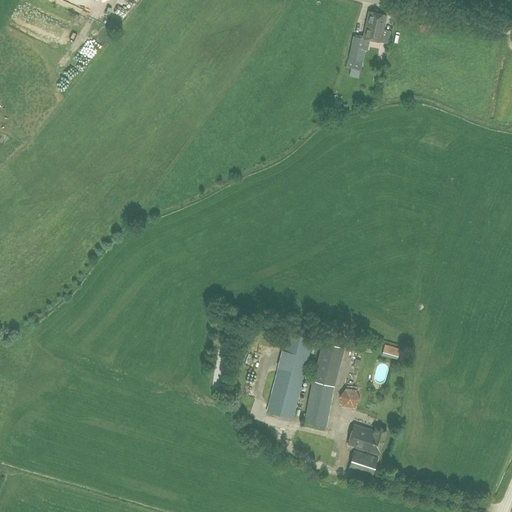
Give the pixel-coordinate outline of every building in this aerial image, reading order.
[(107,13),(116,21),(126,8),(117,1),(107,13)] [(363,35),(363,39),(369,40),(372,41),(383,43),(389,15),(368,11),(363,35)] [(348,60),(347,67),(360,70),(361,62),(362,62),(365,50),(367,50),(369,40),(363,39),(363,35),(359,35),(359,36),(353,35),(348,60)] [(309,338),(311,333),(294,329),(291,333),(287,332),(267,411),(292,418),(313,339),(309,338)] [(355,350),(371,352),(373,342),(357,339),(355,350)] [(321,341),(314,380),(335,384),(342,346),(321,341)] [(381,355),(397,359),(400,348),(384,344),(381,355)] [(382,377),(386,359),(375,356),(371,375),(382,377)] [(314,380),(306,421),(327,426),(335,384),(314,380)] [(338,396),(342,406),(353,408),(360,399),(356,389),(345,387),(338,396)] [(379,455),(386,430),(375,426),(373,431),(355,425),(348,445),(379,455)] [(329,443),(331,434),(319,431),(317,440),(329,443)] [(348,469),(372,477),(378,458),(354,450),(348,469)]
